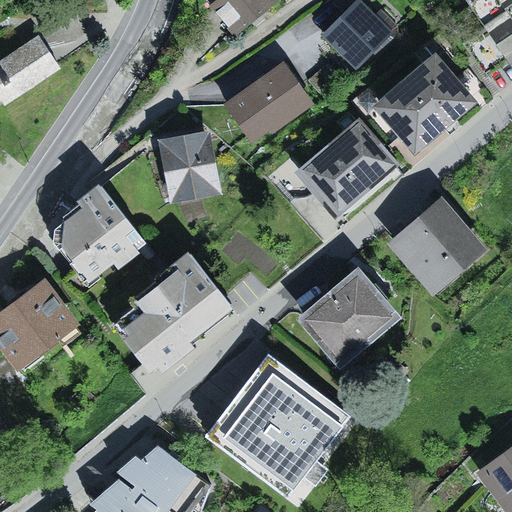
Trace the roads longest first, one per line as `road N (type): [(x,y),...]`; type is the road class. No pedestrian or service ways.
road 1 (residential): [(41,511),(511,115)]
road 2 (residential): [(52,174),(101,158),(182,84),(306,0)]
road 3 (tertiary): [(161,0),(52,174)]
